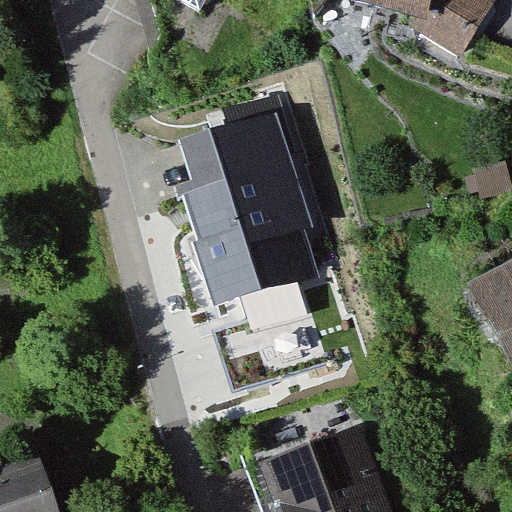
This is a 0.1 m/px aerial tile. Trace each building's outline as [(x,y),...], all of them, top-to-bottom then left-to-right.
[(349,0),(424,17),(420,25),(422,37),(456,57),(491,2),(487,0),(349,0)] [(300,250),(277,170),(290,166),(271,98),(204,117),(211,142),(171,154),(182,192),(166,197),(200,318),(292,292),(281,255),(300,250)] [(511,280),(477,300),(494,331),(503,326),(511,341),(511,280)] [(360,511),(334,436),(254,465),(270,511),(360,511)] [(53,511),(35,459),(0,470),(0,511),(53,511)]
